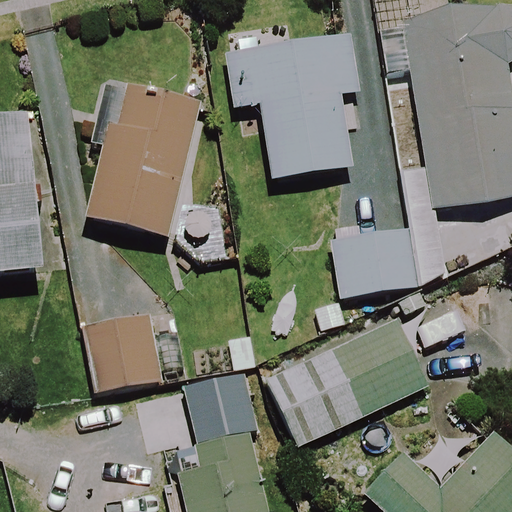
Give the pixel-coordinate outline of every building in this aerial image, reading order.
[(392,181),(400,233),(432,228),(431,220),(442,218),(511,206),(511,101),(505,102),(500,68),(511,66),(511,12),(367,35),(375,82),(405,77),(420,176),(392,181)] [(352,101),(345,46),(222,61),(230,119),(253,116),(263,189),(342,179),(332,103),(352,101)] [(170,102),(112,88),(79,230),(161,249),(188,129),(165,124),(170,102)] [(27,217),(40,215),(37,184),(23,186),(15,119),(0,120),(0,286),(35,283),(27,217)] [(199,276),(224,271),(210,205),(174,213),(184,258),(194,256),(199,276)] [(424,259),(421,236),(323,250),(331,308),(429,294),(424,259)] [(155,391),(145,326),(79,336),(89,401),(155,391)] [(418,400),(386,330),(258,388),(289,458),(418,400)] [(252,377),(242,338),(216,345),(226,384),(252,377)] [(255,511),(235,429),(156,449),(171,511),(255,511)] [(511,511),(511,467),(484,442),(434,498),(393,462),(353,505),(360,511),(511,511)]
